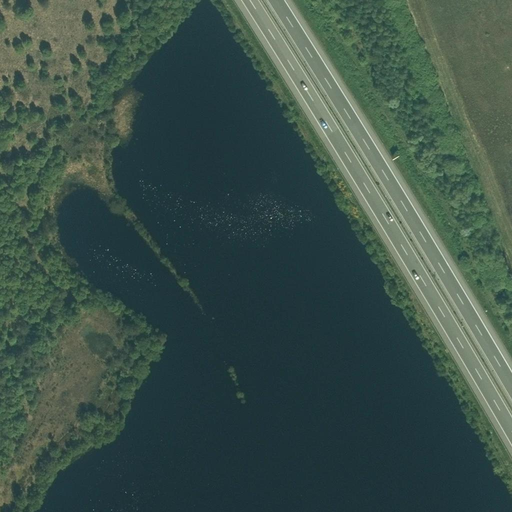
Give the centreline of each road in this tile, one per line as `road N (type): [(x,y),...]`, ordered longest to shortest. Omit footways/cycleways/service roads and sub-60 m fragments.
road 1 (motorway): [(250,0),(511,431)]
road 2 (motorway): [(511,386),(275,0)]
